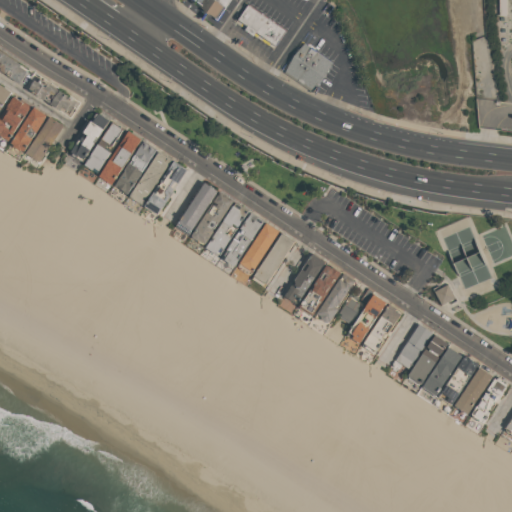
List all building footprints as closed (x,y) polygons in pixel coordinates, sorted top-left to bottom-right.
[(218,19),(231,0),(196,0),(203,5),(201,7),(218,19)] [(276,44),(239,19),(249,4),(286,30),(276,44)] [(286,72),(305,43),(333,62),(315,90),(286,72)] [(28,70),(19,83),(0,69),(0,50),(21,64),(20,65),(28,70)] [(69,116),(27,88),(36,75),(77,103),(69,116)] [(0,83),(11,91),(0,107),(0,83)] [(13,95),(30,107),(8,140),(0,134),(0,113),(1,113),(13,95)] [(34,106),(47,114),(24,151),(20,149),(20,150),(12,145),(13,144),(11,143),(34,106)] [(110,120),(82,161),(69,152),(97,111),(110,120)] [(50,115),(63,125),(39,161),(25,152),(50,115)] [(96,173),(84,164),(112,121),(125,130),(96,173)] [(141,139),(112,184),(98,176),(128,130),(141,139)] [(157,148),(127,194),(114,185),(144,140),(157,148)] [(171,159),(142,204),(129,196),(158,150),(171,159)] [(187,168),(157,214),(144,205),(174,160),(187,168)] [(189,233),(176,225),(204,181),(218,190),(189,233)] [(234,200),(205,243),(202,243),(192,236),(192,234),(220,191),(234,200)] [(206,245),(236,201),(249,210),(220,254),(206,245)] [(222,256),(251,211),(264,220),(234,266),(224,259),(224,258),(222,256)] [(237,265),(266,222),(279,231),(250,274),(247,273),(239,268),(237,265)] [(294,241),(264,286),(251,278),(281,233),(294,241)] [(297,304),(295,303),(289,299),(288,298),(284,295),(312,253),(325,261),(297,304)] [(462,287),(489,279),(482,253),(454,260),(462,287)] [(312,316),(298,307),(326,265),(330,264),(341,272),(312,316)] [(316,313),(342,273),(354,280),(347,292),(348,293),(329,321),(328,321),(327,321),(325,322),(321,319),(320,317),(320,315),(316,313)] [(449,284),(435,291),(442,305),(448,302),(456,298),(449,284)] [(359,343),(346,335),(373,293),(386,302),(359,343)] [(349,324),(339,317),(341,314),(338,313),(350,296),(363,304),(349,324)] [(374,354),(361,345),(389,304),(396,308),(395,310),(401,314),(388,333),(385,333),(382,337),(383,340),(374,354)] [(409,368),(395,359),(419,323),(433,332),(409,368)] [(407,375),(425,348),(428,350),(429,348),(427,346),(435,334),(448,342),(421,384),(419,383),(418,384),(408,378),(409,376),(407,375)] [(435,396),(421,387),(449,346),(462,355),(435,396)] [(451,404),(438,396),(465,354),(478,363),(451,404)] [(467,413),(454,405),(479,367),(492,375),(467,413)] [(470,413),(495,377),(508,385),(497,402),(496,402),(489,412),(490,412),(483,422),(470,413)] [(511,435),(503,430),(511,416),(511,435)]
